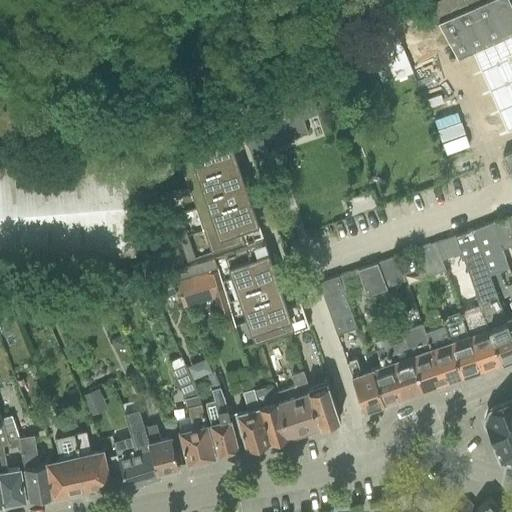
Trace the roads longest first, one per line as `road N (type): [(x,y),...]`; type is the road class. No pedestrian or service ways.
road 1 (residential): [(497,199),(299,270),(371,467)]
road 2 (residential): [(129,511),(371,467)]
